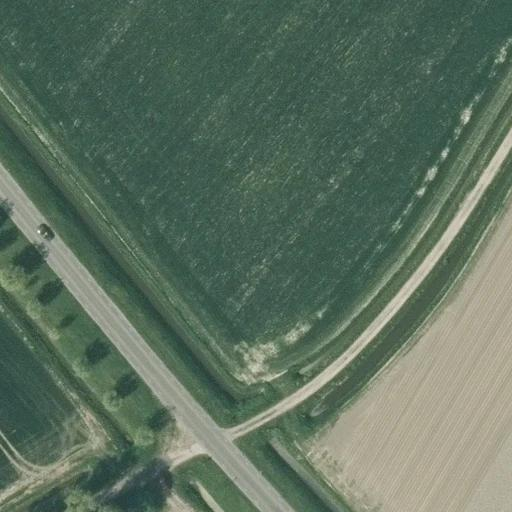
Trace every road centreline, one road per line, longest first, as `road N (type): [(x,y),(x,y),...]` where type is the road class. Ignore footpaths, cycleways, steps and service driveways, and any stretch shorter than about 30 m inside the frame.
road 1 (track): [(75,511),(342,356),(460,211),(511,126)]
road 2 (primary): [(276,511),(0,180)]
